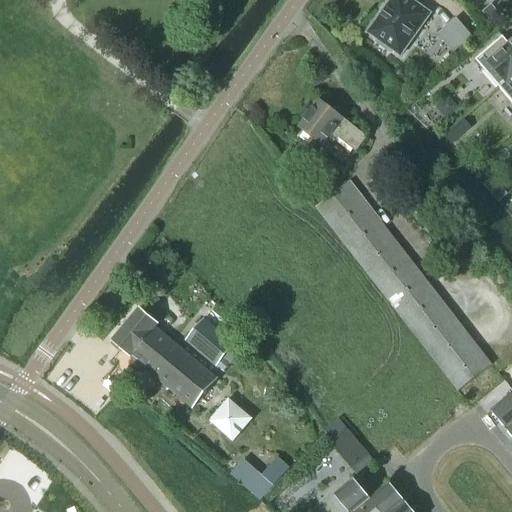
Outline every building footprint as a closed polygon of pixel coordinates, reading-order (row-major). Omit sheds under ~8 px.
[(400,57),(430,14),(410,0),(391,0),(367,33),(376,39),(377,43),(388,51),(392,51),(400,57)] [(499,14),(491,4),(482,13),(490,21),(499,14)] [(471,38),(456,19),(438,35),(453,53),(471,38)] [(499,88),(511,76),(511,43),(510,46),(502,37),(475,60),(499,88)] [(511,76),(499,88),(511,103),(511,76)] [(368,138),(319,101),(308,115),(312,119),(302,132),(322,148),(334,132),(358,151),(368,138)] [(490,366),(349,182),(316,207),(458,391),(490,366)] [(217,380),(155,328),(158,325),(139,309),(111,341),(193,409),(217,380)] [(234,345),(204,320),(185,342),(216,367),(234,345)] [(502,402),(491,412),(506,431),(511,425),(511,394),(509,397),(508,396),(501,401),(502,402)] [(250,421),(227,402),(211,420),(234,440),(250,421)] [(337,421),(323,433),(360,478),(375,466),(337,421)] [(261,500),(289,472),(275,460),(270,467),(272,469),(266,476),(245,459),(231,474),(261,500)] [(347,511),(393,511),(405,502),(389,484),(378,493),(378,492),(369,499),(354,481),(335,497),(347,511)] [(413,511),(405,502),(393,511),(413,511)]
